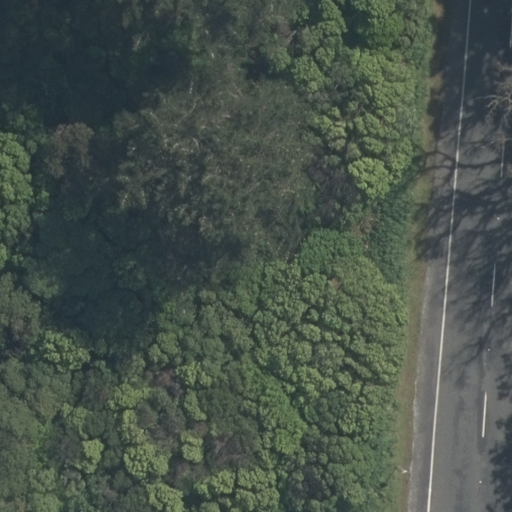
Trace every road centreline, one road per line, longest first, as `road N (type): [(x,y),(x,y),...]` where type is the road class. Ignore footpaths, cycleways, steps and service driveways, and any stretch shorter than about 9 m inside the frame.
road 1 (track): [(225,511),(241,134),(226,0)]
road 2 (residential): [(474,511),(504,0)]
